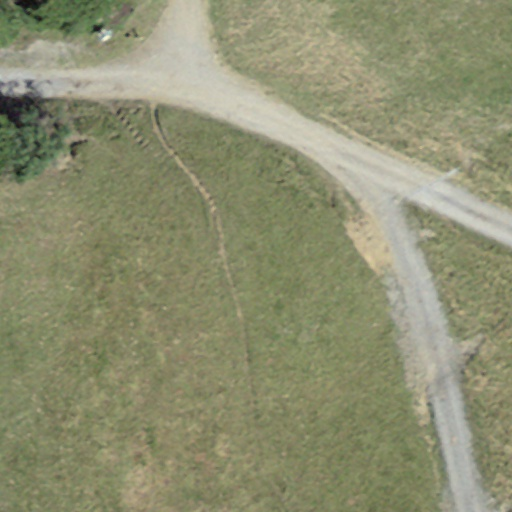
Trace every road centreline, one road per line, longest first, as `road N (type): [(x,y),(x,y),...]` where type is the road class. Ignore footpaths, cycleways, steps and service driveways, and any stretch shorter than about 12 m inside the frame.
road 1 (track): [(0,87),(186,98),(511,240)]
road 2 (track): [(461,511),(399,241),(368,175)]
road 3 (track): [(223,0),(251,120)]
